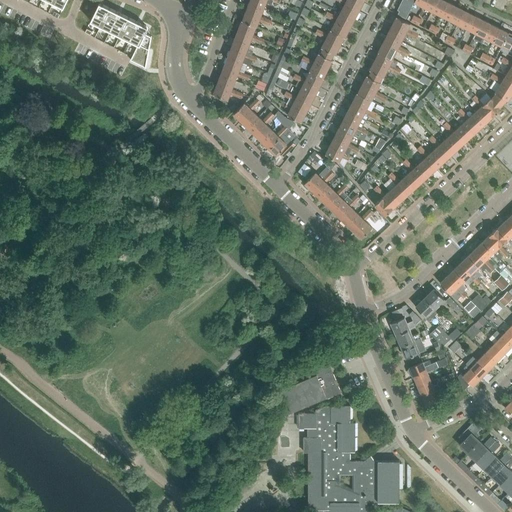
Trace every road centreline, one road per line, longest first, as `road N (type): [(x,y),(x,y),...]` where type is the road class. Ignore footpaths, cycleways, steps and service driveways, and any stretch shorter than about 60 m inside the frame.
road 1 (residential): [(276,186),(311,142),(383,0)]
road 2 (residential): [(511,126),(363,262)]
road 3 (residential): [(388,301),(511,189)]
road 4 (residential): [(362,311),(412,430)]
road 5 (residential): [(192,99),(276,186)]
